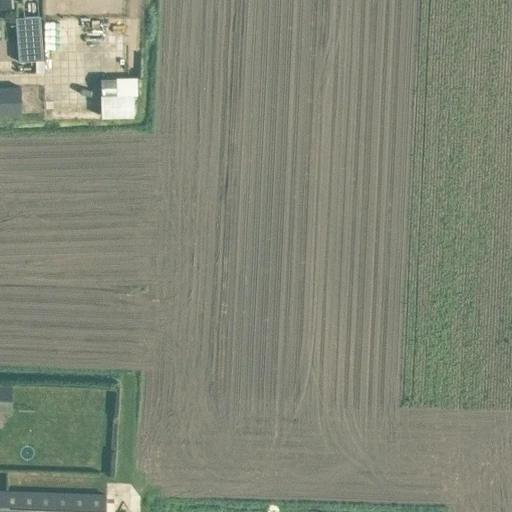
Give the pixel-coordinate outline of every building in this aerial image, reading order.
[(43,13),(18,14),(21,58),(46,57),(43,13)] [(0,112),(21,112),(21,86),(0,86),(0,112)] [(104,115),(138,114),(138,89),(104,89),(104,115)] [(0,410),(11,411),(12,387),(0,386),(0,410)] [(0,511),(105,511),(106,495),(0,491),(0,511)]
